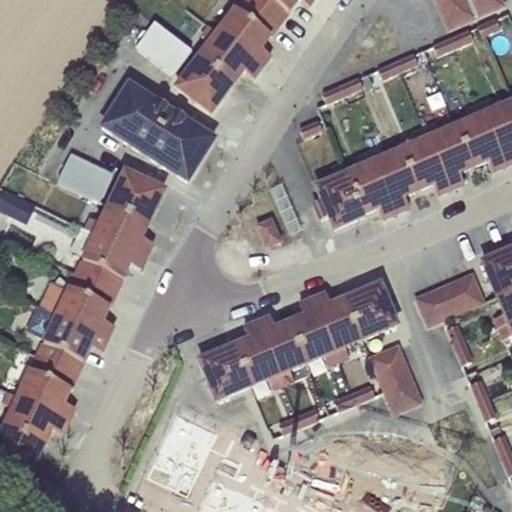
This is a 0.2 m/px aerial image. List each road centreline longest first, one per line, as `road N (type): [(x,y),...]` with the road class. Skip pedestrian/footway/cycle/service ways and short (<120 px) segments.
road 1 (residential): [(150,340),(297,95),(369,0)]
road 2 (residential): [(511,191),(150,340)]
road 3 (residential): [(150,340),(66,506)]
